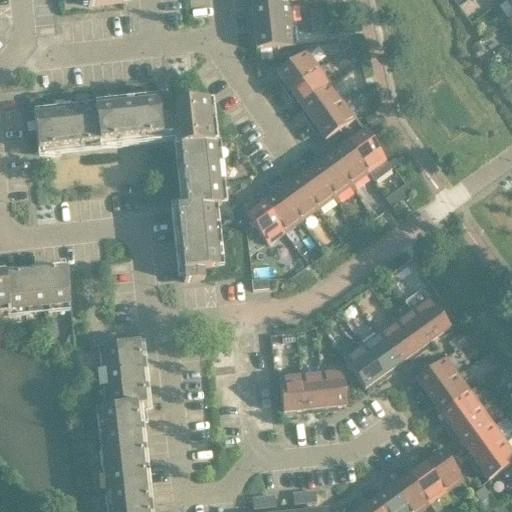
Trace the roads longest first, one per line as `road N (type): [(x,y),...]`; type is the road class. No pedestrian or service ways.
road 1 (residential): [(241,318),(310,302),(511,157)]
road 2 (residential): [(258,464),(227,490),(206,493),(185,483),(163,325)]
road 3 (residential): [(163,325),(148,315),(140,250),(127,234),(22,238),(0,217)]
road 4 (residential): [(402,420),(349,454),(258,464)]
road 5 (residential): [(258,464),(241,318)]
road 6 (residential): [(23,41),(70,59),(157,48)]
road 7 (residential): [(210,42),(287,146)]
